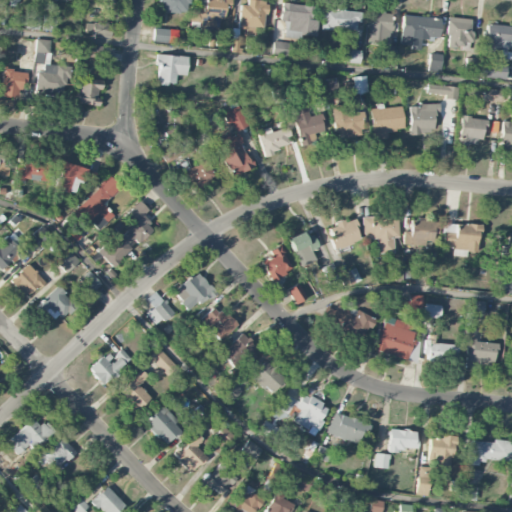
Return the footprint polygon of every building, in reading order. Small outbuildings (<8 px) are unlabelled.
[(156,0),(156,12),(186,13),(187,0),(156,0)] [(191,5),(191,18),(224,17),(224,1),(221,1),(221,0),(204,0),(204,5),(191,5)] [(246,0),(246,6),(239,5),(237,27),(263,30),(266,1),(259,0),(246,0)] [(314,7),(282,3),(280,21),(287,22),(285,35),(315,38),(317,20),(312,20),(314,7)] [(321,29),(358,31),(359,11),(322,10),(321,29)] [(369,42),(389,41),(389,13),(368,13),(369,42)] [(54,31),(55,15),(42,15),(42,30),(54,31)] [(440,19),(402,15),(399,46),(419,48),(420,38),(438,39),(440,19)] [(38,30),(39,17),(26,16),(25,28),(38,30)] [(463,42),(471,43),(472,19),(448,17),(446,47),(462,48),(463,42)] [(86,21),(84,34),(109,39),(112,25),(86,21)] [(484,51),(511,52),(511,26),(485,25),(484,51)] [(167,44),(169,30),(153,28),(152,42),(167,44)] [(50,40),(35,39),(33,64),(39,65),(36,93),(66,96),(68,67),(48,65),(50,40)] [(288,43),(273,42),(272,54),(287,55),(288,43)] [(343,62),(359,64),(361,50),(344,49),(343,62)] [(396,50),(384,49),(383,67),(395,68),(396,50)] [(441,55),(428,54),(427,71),(440,72),(441,55)] [(186,76),(186,56),(158,55),(156,84),(175,85),(175,75),(186,76)] [(477,73),(478,59),(465,58),(465,72),(477,73)] [(479,78),(505,79),(505,64),(479,63),(479,78)] [(0,92),(0,95),(17,98),(18,89),(24,90),(26,72),(2,70),(0,92)] [(352,94),(365,92),(363,76),(350,77),(352,94)] [(322,93),(320,77),(308,78),(310,94),(322,93)] [(101,79),(77,78),(76,104),(97,105),(98,89),(101,89),(101,79)] [(456,98),(457,87),(426,85),(426,96),(456,98)] [(483,101),(501,102),(502,90),(483,90),(483,101)] [(321,114),(308,117),(304,102),(290,105),(300,144),(327,137),(321,114)] [(330,106),(335,138),(364,134),(361,112),(348,114),(346,104),(330,106)] [(370,108),(373,138),(387,137),(386,132),(403,130),(400,105),(370,108)] [(434,105),(409,105),(409,134),(433,134),(434,105)] [(247,127),(238,107),(224,113),(233,133),(247,127)] [(483,120),(461,116),(457,143),(479,146),(483,120)] [(511,117),(511,122),(501,121),(499,149),(507,149),(508,143),(511,143),(511,117)] [(270,127),(257,131),(263,154),(290,147),(286,128),(271,132),(270,127)] [(213,140),(231,178),(253,167),(237,135),(231,137),(229,132),(213,140)] [(23,180),(45,181),(46,160),(24,159),(23,180)] [(181,173),(195,197),(204,191),(201,187),(217,178),(206,159),(181,173)] [(92,186),(96,173),(57,160),(53,171),(58,172),(53,187),(72,194),(76,181),(92,186)] [(113,215),(102,205),(120,187),(108,176),(69,216),(75,221),(78,218),(83,222),(87,219),(98,230),(113,215)] [(96,252),(111,266),(135,242),(137,244),(153,229),(141,216),(147,210),(138,201),(126,214),(134,222),(115,241),(111,237),(96,252)] [(362,239),(376,238),(376,253),(393,253),(392,238),(397,238),(397,216),(362,218),(362,239)] [(359,241),(353,219),(328,227),(334,249),(359,241)] [(403,231),(402,245),(424,246),(424,241),(432,242),(433,221),(410,220),(410,232),(403,231)] [(481,226),(443,223),(441,247),(452,248),(452,253),(479,255),(481,226)] [(310,251),(316,249),(309,230),(288,238),(299,267),(314,261),(310,251)] [(271,282),(292,269),(278,246),(268,252),(271,257),(260,263),(271,282)] [(79,261),(70,252),(57,264),(66,273),(79,261)] [(43,281),(27,264),(9,281),(25,298),(43,281)] [(402,280),(414,280),(415,266),(402,265),(402,280)] [(344,288),(359,281),(354,268),(338,275),(344,288)] [(100,285),(88,271),(79,279),(90,293),(100,285)] [(187,310),(197,301),(202,306),(215,293),(195,271),(172,293),(187,310)] [(511,279),(496,278),(496,293),(511,293),(511,279)] [(286,289),(294,304),(305,298),(297,283),(286,289)] [(51,321),(71,302),(57,286),(36,305),(51,321)] [(157,327),(173,313),(154,292),(145,299),(152,307),(145,314),(157,327)] [(421,296),(408,295),(407,302),(391,301),(391,315),(420,316),(421,296)] [(466,313),(482,315),(483,302),(467,300),(466,313)] [(439,318),(439,305),(423,304),(423,317),(439,318)] [(235,327),(215,305),(199,319),(219,342),(235,327)] [(374,320),(352,307),(349,311),(337,305),(334,311),(328,307),(322,319),(362,341),(374,320)] [(372,350),(406,360),(416,326),(382,316),(372,350)] [(241,334),(220,353),(234,368),(243,360),(246,363),(258,353),(241,334)] [(434,344),(434,337),(425,337),(424,362),(455,363),(456,345),(434,344)] [(465,368),(475,369),(476,364),(493,366),(495,343),(468,340),(465,368)] [(102,386),(130,360),(122,351),(109,362),(105,356),(89,371),(102,386)] [(250,375),(271,396),(285,381),(275,371),(276,371),(265,360),(250,375)] [(150,400),(138,384),(147,378),(142,372),(119,389),(135,411),(150,400)] [(219,395),(228,404),(241,391),(233,382),(219,395)] [(165,445),(180,432),(173,425),(177,422),(161,404),(143,421),(165,445)] [(326,433),(358,445),(361,435),(366,436),(370,426),(334,412),(326,433)] [(39,427),(32,419),(6,443),(17,455),(28,445),(33,450),(54,431),(44,421),(39,427)] [(233,436),(223,426),(214,436),(224,446),(233,436)] [(415,451),(416,431),(388,430),(387,450),(415,451)] [(195,447),(202,440),(194,432),(172,455),(191,472),(206,457),(195,447)] [(430,436),(429,467),(452,467),(453,437),(430,436)] [(52,471),(74,453),(61,437),(39,455),(52,471)] [(261,450),(248,440),(240,451),(253,460),(261,450)] [(469,440),(468,461),(509,463),(510,442),(469,440)] [(386,469),(388,454),(374,453),(373,468),(386,469)] [(201,482),(217,497),(236,477),(220,462),(201,482)] [(415,495),(427,496),(430,468),(418,466),(415,495)] [(289,485),(304,491),(309,479),(293,473),(289,485)] [(252,511),(262,498),(245,486),(230,508),(235,511),(252,511)] [(476,487),(459,486),(459,500),(475,501),(476,487)] [(91,501),(101,511),(116,511),(124,505),(106,487),(91,501)] [(353,509),(356,497),(340,492),(337,505),(353,509)] [(274,493),(263,511),(288,511),(293,503),(274,493)] [(73,511),(81,511),(87,506),(77,497),(68,507),(73,511)] [(369,506),(368,511),(380,511),(381,502),(376,502),(376,507),(369,506)]
